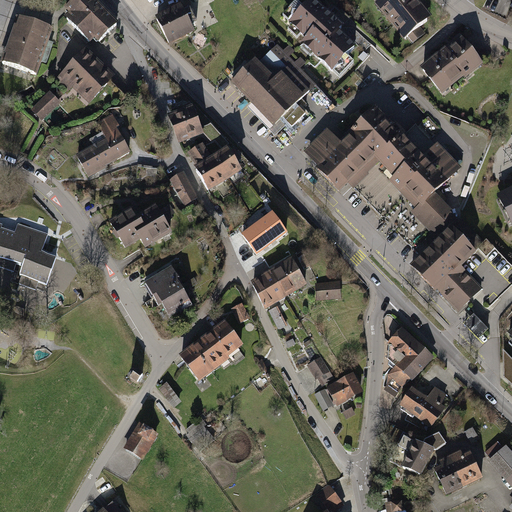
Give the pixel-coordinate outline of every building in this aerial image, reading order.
[(77,12),(68,21),(88,41),(93,36),(100,43),(117,26),(91,0),(74,0),(70,5),(77,12)] [(290,23),(288,25),(306,40),(300,45),(329,72),(331,71),(340,80),(355,64),(348,58),(357,49),(340,33),(343,29),(313,0),(311,0),(303,8),(297,2),(283,17),(290,23)] [(377,4),(406,39),(408,37),(414,45),(427,34),(420,27),(428,21),(410,0),(377,0),(379,2),(377,4)] [(180,6),(156,18),(170,45),(194,33),(180,6)] [(14,18),(0,59),(0,61),(33,72),(47,29),(14,18)] [(445,49),(420,70),(442,97),(484,66),(463,38),(447,51),(445,49)] [(231,84),(274,129),(284,119),(293,128),(306,115),(296,107),(317,86),(301,69),(306,64),(301,58),(295,64),(289,58),(296,52),(289,46),(283,52),(277,46),(258,64),(255,61),(231,84)] [(86,53),(64,72),(89,100),(110,81),(86,53)] [(61,104),(50,92),(31,111),(43,123),(61,104)] [(460,268),(483,246),(451,213),(442,204),(433,195),(447,182),(460,169),(438,146),(425,159),(378,110),(358,128),(351,135),(344,142),(330,128),(306,151),(343,190),(375,160),(392,178),(389,181),(414,208),(410,211),(432,233),(424,241),(432,249),(413,267),(459,315),(483,292),(460,268)] [(75,155),(87,176),(128,152),(114,128),(118,126),(111,114),(96,123),(104,138),(75,155)] [(188,141),(201,135),(191,116),(174,124),(183,144),(188,141)] [(199,165),(212,159),(201,135),(188,141),(199,165)] [(216,157),(227,178),(244,170),(233,149),(216,157)] [(227,178),(216,157),(212,159),(199,165),(209,186),(227,178)] [(197,199),(183,176),(172,182),(185,206),(197,199)] [(511,221),(511,190),(500,197),(511,221)] [(132,211),(111,225),(125,249),(140,240),(146,248),(171,233),(156,209),(137,220),(132,211)] [(273,214),(242,235),(256,255),(286,233),(273,214)] [(24,267),(21,277),(22,277),(20,284),(36,290),(39,282),(48,285),(57,259),(42,254),(48,235),(19,225),(16,234),(2,229),(3,226),(0,225),(0,258),(0,259),(0,258),(0,266),(15,272),(17,264),(24,267)] [(460,268),(483,292),(486,294),(493,302),(508,289),(511,284),(511,266),(487,241),(483,246),(460,268)] [(292,255),(281,262),(297,288),(309,281),(292,255)] [(267,271),(283,297),(297,288),(281,262),(267,271)] [(157,299),(178,286),(180,285),(171,270),(145,285),(154,300),(157,299)] [(283,297),(267,271),(251,281),(268,307),(283,297)] [(339,282),(315,283),(316,301),(340,300),(339,282)] [(190,307),(178,286),(157,299),(169,319),(190,307)] [(233,310),(240,324),(249,319),(242,306),(233,310)] [(474,315),(464,325),(478,339),(488,330),(474,315)] [(241,348),(223,325),(206,338),(224,361),(241,348)] [(388,377),(403,390),(410,382),(413,384),(434,359),(402,329),(389,345),(389,362),(395,368),(388,377)] [(224,361),(206,338),(181,357),(198,380),(224,361)] [(511,378),(511,356),(507,351),(496,361),(511,378)] [(322,355),(306,363),(315,379),(331,371),(322,355)] [(130,370),(122,382),(134,390),(142,378),(130,370)] [(326,388),(337,408),(365,393),(354,373),(326,388)] [(173,408),(182,403),(170,382),(162,386),(173,408)] [(413,389),(399,411),(432,431),(446,409),(442,407),(448,396),(435,388),(429,399),(413,389)] [(199,422),(186,434),(199,448),(212,436),(199,422)] [(157,434),(137,423),(124,448),(144,459),(157,434)] [(435,451),(404,435),(404,434),(397,430),(382,461),(390,464),(389,466),(421,479),(435,451)] [(511,452),(499,440),(483,456),(511,486),(511,452)] [(484,481),(471,454),(464,457),(461,452),(439,463),(442,468),(434,472),(447,498),(484,481)]
